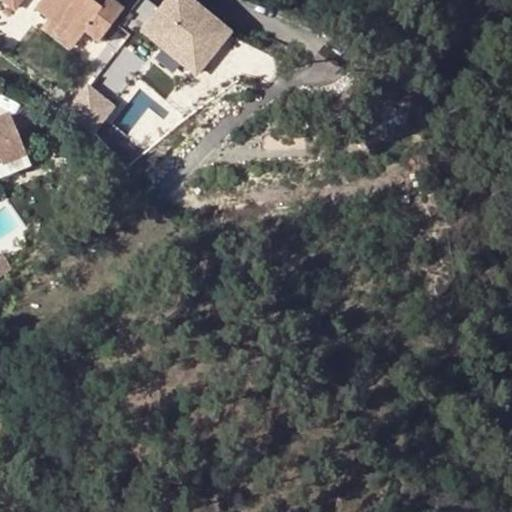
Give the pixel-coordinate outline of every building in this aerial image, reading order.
[(41,0),(35,10),(49,20),(79,41),(85,31),(99,41),(124,5),(116,0),(0,0),(0,33),(26,0),(41,0)] [(200,0),(166,0),(164,3),(140,33),(133,27),(70,103),(93,122),(163,38),(199,67),(232,26),(200,0)] [(164,3),(160,0),(136,0),(122,19),(133,27),(140,33),(164,3)] [(71,51),(79,41),(49,20),(42,30),(71,51)] [(0,166),(2,170),(28,159),(6,108),(0,110),(0,166)] [(0,276),(12,268),(1,253),(0,253),(0,276)]
